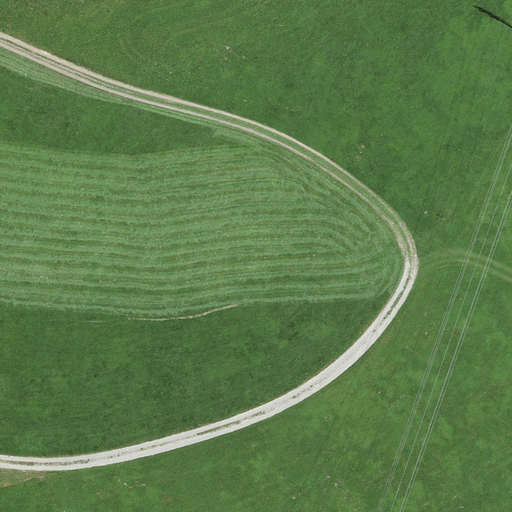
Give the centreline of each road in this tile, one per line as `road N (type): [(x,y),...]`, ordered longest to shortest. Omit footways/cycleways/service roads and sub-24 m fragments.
road 1 (track): [(0,460),(62,465),(158,445),(294,397),(355,352),(403,295),(414,260),(394,213)]
road 2 (track): [(394,213),(288,140),(128,91),(0,36)]
